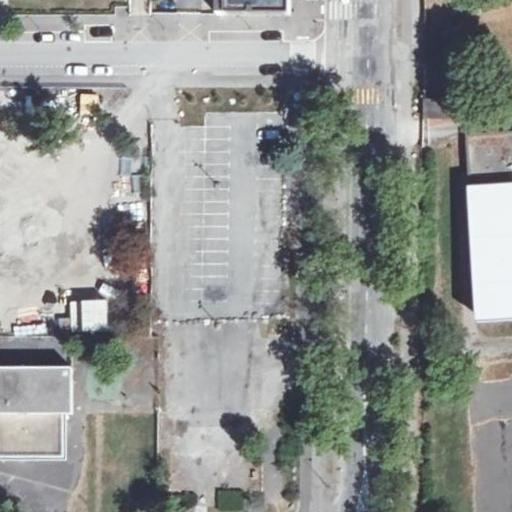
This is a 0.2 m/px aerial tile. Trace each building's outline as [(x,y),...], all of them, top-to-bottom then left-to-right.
[(218,0),(219,15),(271,15),(270,0),(218,0)] [(270,0),(271,15),(291,15),(291,0),(270,0)] [(425,118),(461,119),(462,100),(425,100),(425,118)] [(511,131),(466,135),(478,313),(511,310),(511,131)] [(0,458),(65,458),(65,415),(74,415),(74,402),(74,368),(0,368),(0,458)]
